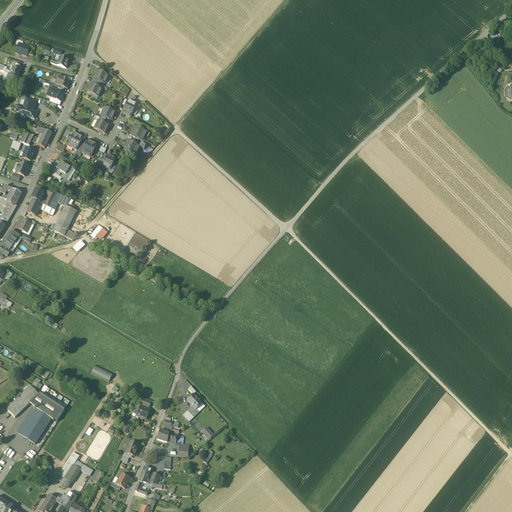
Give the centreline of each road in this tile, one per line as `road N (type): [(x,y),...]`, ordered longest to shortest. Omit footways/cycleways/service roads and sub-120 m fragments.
road 1 (track): [(286,229),(210,315),(177,370),(312,511)]
road 2 (track): [(511,455),(286,229)]
road 3 (track): [(286,229),(351,155),(482,37)]
road 4 (track): [(286,229),(89,53)]
road 5 (track): [(178,366),(1,261)]
road 6 (track): [(174,128),(286,0)]
road 7 (track): [(210,315),(80,237)]
road 8 (residential): [(177,370),(125,511)]
road 9 (unclassified): [(0,241),(62,121)]
